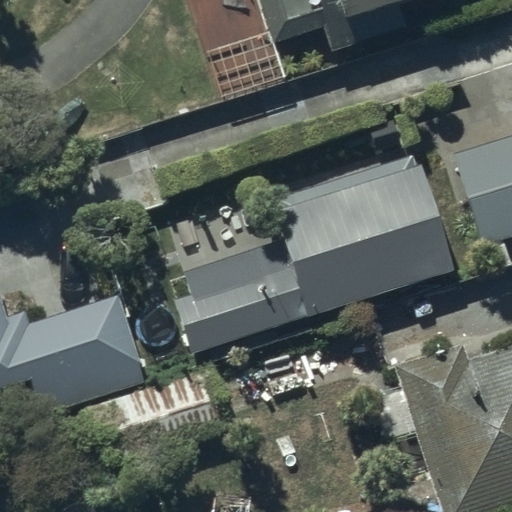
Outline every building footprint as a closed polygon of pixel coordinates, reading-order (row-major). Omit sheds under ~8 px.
[(245,0),(260,49),(312,33),(318,55),(391,33),(384,9),(415,0),(245,0)] [(511,139),(444,159),(471,248),(511,235),(511,139)] [(267,201),(270,211),(262,214),(271,244),(245,252),(232,209),(170,228),(183,270),(155,279),(179,357),(442,277),(405,159),(267,201)] [(0,393),(20,388),(28,418),(135,388),(110,300),(21,325),(19,316),(0,320),(0,393)] [(386,370),(391,389),(360,398),(376,449),(407,439),(429,511),(496,511),(511,507),(511,344),(456,361),(452,349),(386,370)]
